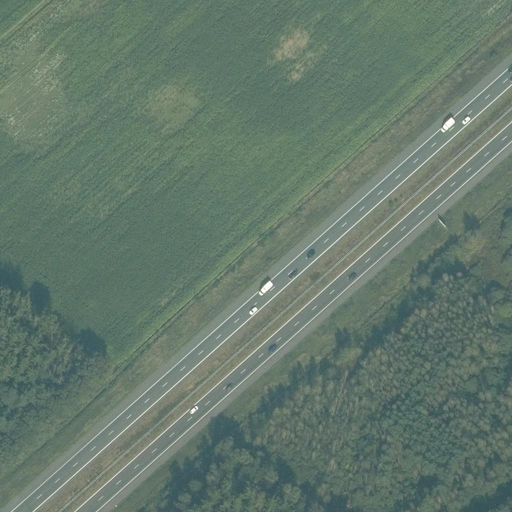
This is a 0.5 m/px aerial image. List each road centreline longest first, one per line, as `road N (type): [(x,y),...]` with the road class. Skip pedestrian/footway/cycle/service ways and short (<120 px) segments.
road 1 (motorway): [(511,74),(21,511)]
road 2 (motorway): [(85,511),(511,132)]
